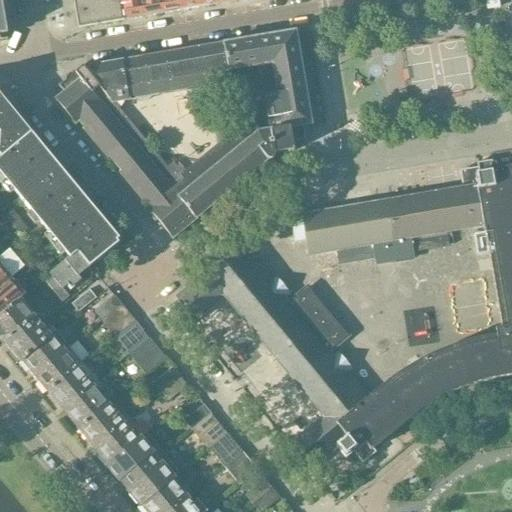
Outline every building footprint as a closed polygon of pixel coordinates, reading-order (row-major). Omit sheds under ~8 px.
[(72,0),(78,29),(98,26),(93,0),(72,0)] [(93,0),(98,26),(121,22),(117,0),(93,0)] [(117,0),(121,22),(140,19),(136,0),(117,0)] [(136,0),(140,19),(159,15),(156,0),(136,0)] [(156,0),(159,15),(178,12),(175,0),(156,0)] [(175,0),(178,12),(196,9),(194,0),(175,0)] [(194,0),(196,9),(215,6),(214,0),(194,0)] [(498,0),(489,0),(485,1),(487,11),(500,8),(498,0)] [(66,78),(65,81),(59,87),(64,93),(63,94),(55,101),(74,124),(75,124),(79,121),(150,208),(147,211),(146,212),(147,212),(154,221),(156,220),(172,239),(267,161),(268,161),(269,161),(270,161),(271,161),(272,161),(272,160),(273,160),(273,159),(274,159),(274,158),(274,157),(274,156),(293,152),(291,141),(291,140),(303,138),(301,127),(302,127),(310,126),(309,121),(295,38),(294,34),(294,33),(256,39),(245,41),(86,69),(85,69),(83,67),(74,74),(70,74),(66,78)] [(0,158),(0,159),(31,134),(0,97),(0,158)] [(82,196),(44,150),(31,134),(0,159),(0,175),(43,228),(82,196)] [(181,296),(178,298),(180,300),(185,307),(186,308),(179,314),(180,316),(187,325),(189,326),(190,326),(198,319),(200,318),(198,316),(199,316),(224,296),(229,303),(234,308),(247,324),(251,329),(272,354),(276,359),(297,384),(301,390),(315,407),(320,412),(324,418),(319,422),(295,442),(289,447),(308,471),(309,469),(332,451),(336,447),(345,458),(352,452),(354,454),(362,464),(376,453),(373,450),(409,420),(425,409),(427,407),(429,405),(432,404),(434,403),(437,401),(453,393),(467,388),(480,384),(502,379),(511,377),(511,161),(492,165),(491,161),(489,162),(478,164),(476,164),(477,168),(459,171),(462,190),(394,202),(394,199),(389,200),(378,202),(374,202),(374,205),(304,217),(302,217),(302,216),(290,218),(290,221),(291,225),(293,240),(294,243),(305,241),(305,243),(307,256),(336,251),(338,266),(374,259),(375,264),(375,266),(413,259),(413,258),(412,253),(448,247),(446,233),(482,226),(484,234),(484,235),(485,236),(488,255),(501,329),(494,330),(495,337),(477,340),(462,344),(456,346),(450,348),(444,350),(438,353),(433,355),(420,362),(419,360),(418,360),(409,366),(408,366),(409,368),(403,372),(398,375),(393,379),(387,383),(382,387),(368,398),(366,400),(345,375),(351,369),(349,367),(341,357),(339,354),(333,359),(327,353),(329,351),(347,337),(307,289),(290,303),(288,305),(283,299),(289,294),(287,291),(278,281),(277,279),(270,284),(252,261),(254,259),(244,248),(240,251),(230,259),(218,269),(216,271),(214,269),(203,277),(181,296)] [(117,238),(82,196),(43,228),(68,259),(76,252),(89,268),(116,246),(117,238)] [(6,217),(21,236),(28,231),(12,212),(6,217)] [(31,248),(47,267),(53,262),(38,243),(31,248)] [(0,289),(11,280),(24,269),(9,251),(0,258),(0,289)] [(68,286),(78,278),(89,268),(76,252),(68,259),(49,275),(58,286),(52,291),(62,303),(70,297),(67,295),(72,291),(68,286)] [(58,286),(49,275),(43,279),(52,291),(58,286)] [(78,278),(68,286),(72,291),(82,283),(78,278)] [(11,280),(0,289),(0,315),(19,300),(24,296),(11,280)] [(68,307),(75,316),(94,301),(87,292),(68,307)] [(94,313),(106,328),(126,312),(113,297),(94,313)] [(19,300),(0,315),(0,340),(1,340),(3,343),(33,318),(19,300)] [(126,312),(106,328),(119,343),(139,328),(126,312)] [(38,313),(33,318),(3,343),(18,360),(19,359),(21,361),(22,360),(55,333),(38,313)] [(139,328),(119,343),(132,359),(151,343),(139,328)] [(55,333),(22,360),(36,376),(70,348),(56,332),(55,333)] [(145,374),(164,359),(151,343),(132,359),(145,374)] [(70,348),(36,376),(40,381),(38,382),(49,395),(84,366),(70,348)] [(84,366),(49,395),(55,403),(57,402),(65,412),(99,384),(84,366)] [(161,393),(180,377),(172,368),(153,384),(161,393)] [(180,377),(161,393),(167,401),(186,385),(180,377)] [(99,384),(65,412),(70,418),(69,420),(79,432),(114,402),(99,384)] [(114,402),(79,432),(86,440),(87,439),(95,449),(130,421),(114,402)] [(184,422),(196,436),(215,420),(203,406),(184,422)] [(215,420),(196,436),(208,450),(227,434),(215,420)] [(130,421),(95,449),(109,466),(107,467),(109,468),(139,444),(145,439),(130,421)] [(233,445),(235,444),(227,435),(208,450),(216,460),(233,445)] [(139,444),(109,468),(109,469),(108,470),(116,479),(117,478),(125,488),(164,456),(148,436),(145,439),(139,444)] [(223,468),(240,454),(240,453),(234,446),(236,445),(235,444),(233,445),(216,460),(223,468)] [(240,454),(223,468),(229,477),(249,461),(248,460),(247,461),(241,454),(242,453),(242,452),(240,453),(240,454)] [(164,456),(125,488),(130,494),(129,495),(137,505),(138,504),(140,506),(141,505),(142,506),(177,477),(180,475),(164,456)] [(252,464),(236,477),(242,483),(257,471),(252,464)] [(177,477),(142,506),(146,511),(173,511),(193,496),(177,477)] [(246,496),(253,505),(271,491),(272,490),(272,489),(270,490),(264,483),(266,482),(265,481),(264,482),(246,496)] [(271,491),(253,505),(258,511),(261,511),(278,499),(279,498),(279,497),(277,498),(271,491)] [(206,511),(193,496),(173,511),(206,511)]
